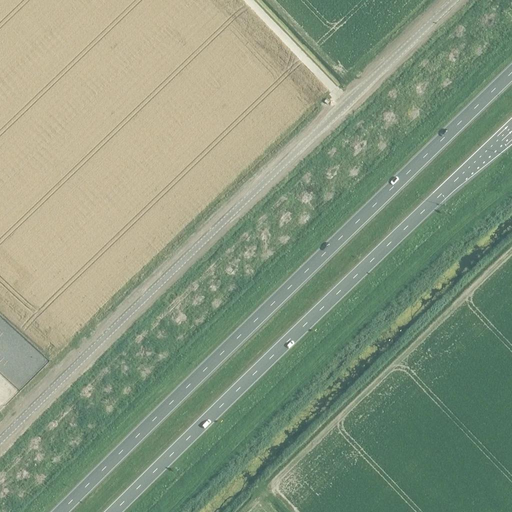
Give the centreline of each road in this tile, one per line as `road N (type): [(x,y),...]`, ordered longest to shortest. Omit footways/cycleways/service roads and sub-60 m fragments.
road 1 (unclassified): [(0,443),(456,0)]
road 2 (trunk): [(511,73),(61,511)]
road 3 (trunk): [(114,511),(511,127)]
